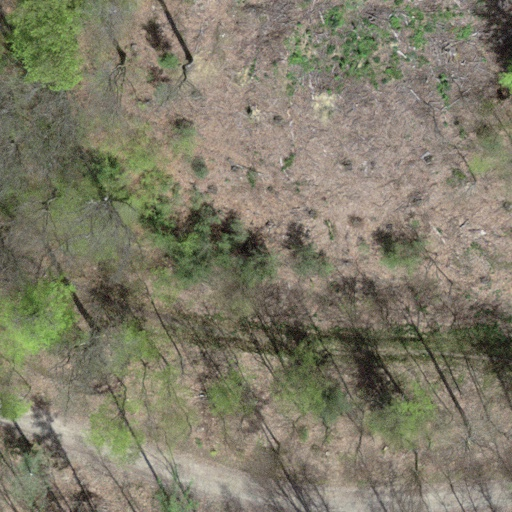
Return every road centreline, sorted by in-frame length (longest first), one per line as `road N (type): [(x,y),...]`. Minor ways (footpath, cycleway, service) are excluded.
road 1 (track): [(0,253),(79,297),(226,339),(511,360)]
road 2 (track): [(0,411),(113,455),(285,502),(341,510),(511,501)]
